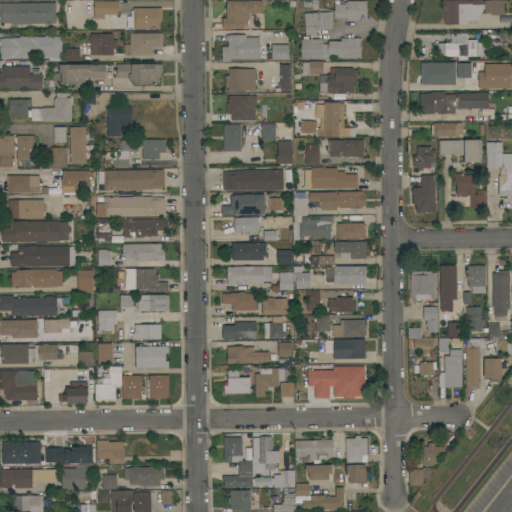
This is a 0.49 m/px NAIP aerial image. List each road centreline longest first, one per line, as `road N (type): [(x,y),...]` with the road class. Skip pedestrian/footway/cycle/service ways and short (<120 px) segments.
road 1 (residential): [(197,511),(194,0)]
road 2 (residential): [(396,497),(393,62),(402,0)]
road 3 (residential): [(0,423),(458,417)]
